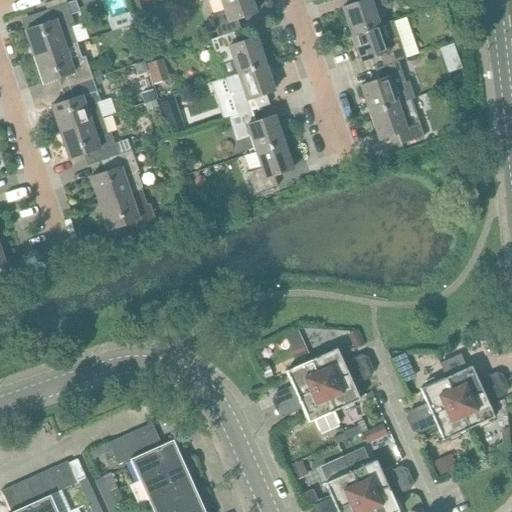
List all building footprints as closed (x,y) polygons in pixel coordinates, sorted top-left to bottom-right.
[(127,0),(132,14),(141,11),(137,0),(127,0)] [(211,15),(219,37),(233,32),(240,30),(236,18),(255,12),(251,0),(220,0),(225,10),(211,15)] [(386,5),(384,0),(359,0),(360,1),(341,8),(350,35),(378,25),(373,9),(386,5)] [(24,30),(33,57),(76,42),(71,27),(74,26),(66,3),(43,11),(47,23),(31,28),(24,30)] [(378,25),(350,35),(359,61),(378,55),(382,66),(397,61),(405,58),(392,22),(392,21),(378,25)] [(264,64),(255,37),(236,43),(233,32),(219,37),(212,40),(225,77),(264,64)] [(65,76),(68,87),(92,79),(89,70),(84,56),(81,57),(76,42),(33,57),(42,83),(65,76)] [(146,64),(145,64),(153,86),(154,85),(169,80),(162,59),(146,64)] [(397,61),(382,66),(374,69),(378,80),(359,87),(368,113),(414,98),(408,81),(404,82),(397,61)] [(145,64),(135,68),(137,74),(142,76),(148,74),(145,64)] [(264,64),(225,77),(226,78),(239,115),(251,111),(258,108),(268,104),(264,93),(273,90),(269,77),(273,75),(270,65),(265,67),(264,64)] [(98,67),(89,70),(92,79),(99,77),(101,76),(98,67)] [(99,77),(92,79),(94,86),(102,83),(99,77)] [(94,86),(92,79),(68,87),(72,98),(50,106),(59,132),(102,118),(97,103),(100,102),(94,86)] [(154,92),(142,96),(144,104),(156,100),(154,92)] [(159,100),(158,100),(165,123),(181,117),(173,95),(159,100)] [(414,98),(368,113),(377,140),(396,133),(400,145),(423,137),(410,99),(414,98)] [(156,100),(144,104),(146,111),(158,107),(156,100)] [(232,118),(228,119),(236,141),(240,140),(253,135),(259,150),(282,142),(274,116),(255,122),(251,111),(239,115),(232,118)] [(107,133),(102,118),(59,132),(68,159),(90,151),(94,163),(108,158),(118,155),(110,132),(107,133)] [(251,171),(247,172),(255,194),(277,186),(273,175),(292,169),(282,142),(259,150),(264,166),(251,171)] [(131,150),(118,155),(108,158),(111,170),(89,177),(98,204),(141,189),(136,174),(139,173),(131,150)] [(146,204),(141,189),(98,204),(107,230),(130,223),(133,234),(157,226),(149,203),(146,204)] [(348,335),(355,349),(362,346),(355,331),(348,335)] [(320,356),(310,360),(322,386),(351,373),(348,366),(344,368),(342,363),(336,349),(330,352),(328,348),(318,353),(320,356)] [(348,366),(351,373),(371,363),(368,357),(362,354),(342,363),(344,368),(348,366)] [(404,354),(390,360),(396,372),(409,366),(404,354)] [(459,356),(440,364),(446,377),(445,378),(456,403),(486,390),(483,384),(479,385),(477,380),(470,366),(465,369),(459,356)] [(290,393),(293,399),(322,386),(310,360),(301,365),(299,361),(289,366),(291,369),(285,372),(291,387),(293,391),(290,393)] [(496,370),(507,365),(505,360),(493,364),(496,370)] [(374,370),(371,363),(351,373),(354,379),(350,381),(353,385),(372,377),(374,370)] [(483,384),(486,390),(506,381),(503,374),(496,372),(477,380),(479,385),(483,384)] [(351,373),(322,386),(333,412),(343,407),(344,411),(354,406),(353,403),(359,400),(353,385),(350,381),(354,379),(351,373)] [(424,410),(427,416),(456,403),(445,378),(436,382),(434,378),(424,383),(425,387),(419,389),(426,404),(428,408),(424,410)] [(509,388),(506,381),(486,390),(488,397),(485,398),(487,403),(506,394),(509,388)] [(333,412),(322,386),(293,399),(295,405),(299,404),(302,409),(308,423),(314,420),(319,432),(338,423),(333,412)] [(269,401),(272,408),(293,399),(290,393),(293,391),(291,387),(272,395),(269,401)] [(486,390),(456,403),(468,429),(477,425),(479,428),(489,424),(487,420),(493,417),(487,403),(485,398),(488,397),(486,390)] [(295,405),(293,399),(272,408),(275,415),(282,418),(302,409),(299,404),(295,405)] [(459,433),(468,429),(456,403),(427,416),(430,423),(434,421),(436,427),(442,440),(448,438),(450,441),(460,437),(459,433)] [(404,419),(407,426),(427,416),(424,410),(428,408),(426,404),(406,413),(404,419)] [(430,423),(427,416),(407,426),(410,432),(417,435),(436,427),(434,421),(430,423)] [(150,450),(161,445),(151,423),(140,428),(150,450)] [(357,426),(343,432),(346,440),(360,433),(357,426)] [(382,426),(364,434),(368,444),(376,440),(386,435),(382,426)] [(501,443),(496,446),(499,454),(510,449),(509,441),(509,427),(508,428),(500,431),(501,443)] [(150,450),(140,428),(129,433),(139,455),(150,450)] [(118,438),(128,460),(129,459),(139,455),(129,433),(118,438)] [(343,434),(331,439),(334,445),(337,444),(345,440),(343,434)] [(107,443),(117,464),(128,460),(118,438),(107,443)] [(139,455),(129,459),(138,480),(181,461),(172,440),(161,445),(150,450),(139,455)] [(107,443),(85,452),(89,461),(103,455),(109,468),(117,464),(107,443)] [(361,498),(390,485),(387,478),(384,480),(381,475),(375,461),(369,463),(363,449),(343,458),(361,498)] [(329,504),(332,511),(361,498),(343,458),(323,466),(330,481),(324,484),(331,498),(333,503),(329,504)] [(455,468),(450,458),(432,467),(437,477),(455,468)] [(67,463),(76,484),(85,480),(76,459),(67,463)] [(66,461),(55,466),(65,488),(76,484),(67,463),(66,461)] [(138,480),(133,482),(142,503),(147,500),(190,481),(181,461),(138,480)] [(302,462),(292,467),(297,477),(307,472),(302,462)] [(54,493),(65,488),(55,466),(44,471),(54,493)] [(387,478),(390,485),(410,475),(407,468),(401,466),(381,475),(384,480),(387,478)] [(33,476),(43,498),(49,496),(54,493),(44,471),(33,476)] [(413,482),(410,475),(390,485),(393,491),(389,492),(391,497),(411,488),(413,482)] [(22,481),(32,503),(43,498),(33,476),(22,481)] [(94,481),(101,497),(109,493),(102,477),(94,481)] [(22,481),(11,486),(21,508),(32,503),(22,481)] [(147,500),(152,511),(175,511),(199,501),(190,481),(147,500)] [(94,500),(87,484),(78,488),(86,504),(94,500)] [(390,485),(361,498),(367,511),(397,511),(398,511),(391,497),(389,492),(393,491),(390,485)] [(0,491),(9,511),(11,511),(21,508),(11,486),(0,491)] [(101,497),(107,511),(110,511),(117,509),(109,493),(101,497)] [(21,508),(11,511),(56,511),(49,496),(43,498),(32,503),(21,508)] [(308,511),(328,511),(332,511),(329,504),(333,503),(331,498),(311,507),(308,511)] [(367,511),(361,498),(332,511),(367,511)] [(99,511),(94,500),(86,504),(89,511),(99,511)] [(204,511),(199,501),(175,511),(204,511)]
